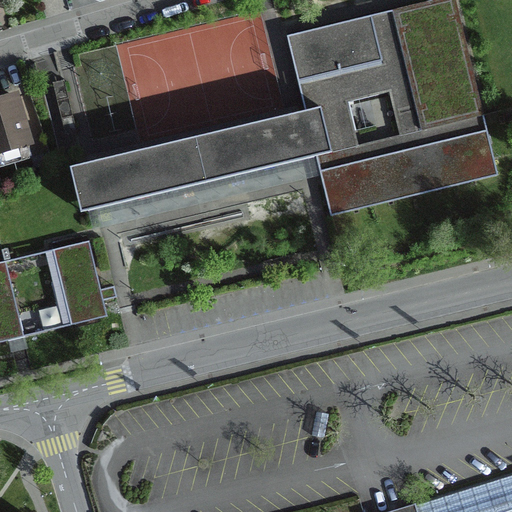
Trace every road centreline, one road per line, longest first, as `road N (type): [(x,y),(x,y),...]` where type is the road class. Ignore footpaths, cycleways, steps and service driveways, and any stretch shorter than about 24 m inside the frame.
road 1 (residential): [(42,398),(511,283)]
road 2 (residential): [(0,54),(178,0)]
